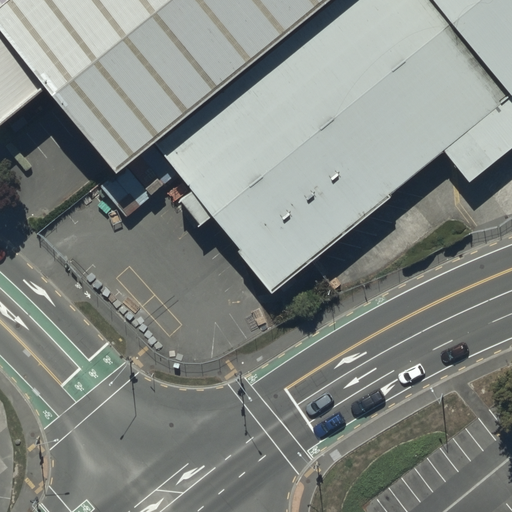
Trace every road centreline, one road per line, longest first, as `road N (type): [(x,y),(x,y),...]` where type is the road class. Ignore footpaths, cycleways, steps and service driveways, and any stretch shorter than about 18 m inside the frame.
road 1 (secondary): [(178,486),(425,330),(511,290)]
road 2 (tertiary): [(0,318),(82,407),(178,486)]
